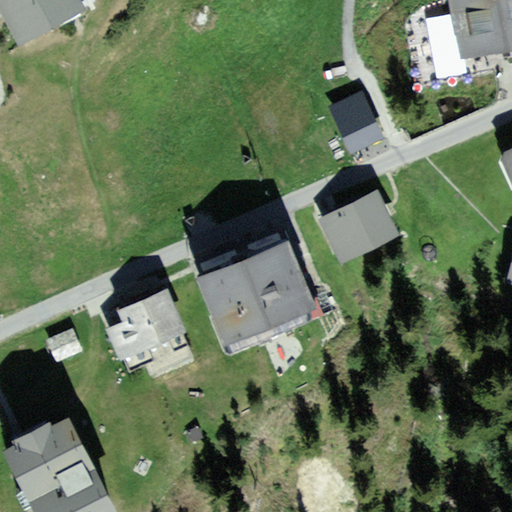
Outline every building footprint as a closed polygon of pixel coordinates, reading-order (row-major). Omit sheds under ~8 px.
[(78,0),(0,0),(0,10),(17,44),(84,10),(78,0)] [(511,0),(448,0),(460,58),(511,47),(511,0)] [(329,105),(348,153),(384,138),(364,90),(329,105)] [(511,146),(499,152),(511,179),(511,146)] [(376,190),(321,218),(342,261),(398,233),(376,190)] [(293,235),(193,273),(220,344),(228,341),(232,351),(324,316),(293,235)] [(167,288),(119,309),(124,320),(107,328),(121,360),(186,331),(167,288)] [(74,328),(46,340),(56,362),(83,351),(74,328)] [(15,444),(6,448),(37,511),(121,511),(73,414),(53,424),(50,417),(11,436),(15,444)]
